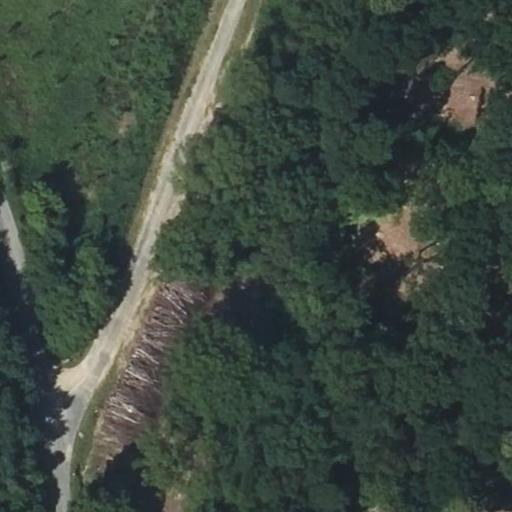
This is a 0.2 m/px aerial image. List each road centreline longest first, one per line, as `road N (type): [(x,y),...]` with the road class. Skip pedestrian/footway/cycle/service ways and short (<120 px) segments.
road 1 (unclassified): [(231,0),(82,380),(40,423)]
road 2 (tertiary): [(40,423),(0,225)]
